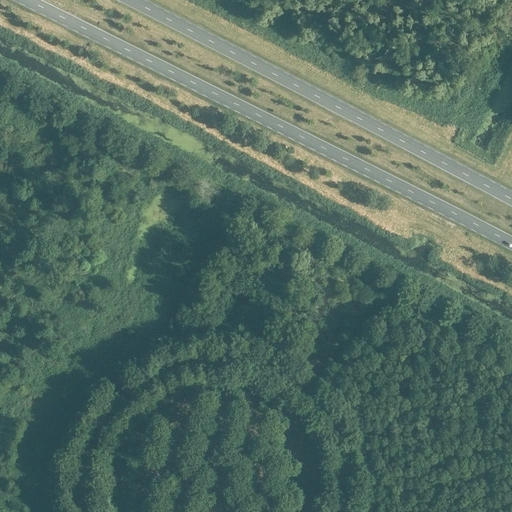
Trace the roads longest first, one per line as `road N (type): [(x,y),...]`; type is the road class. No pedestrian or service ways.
road 1 (track): [(511,339),(0,74)]
road 2 (primary): [(25,0),(511,244)]
road 3 (primary): [(511,198),(130,0)]
